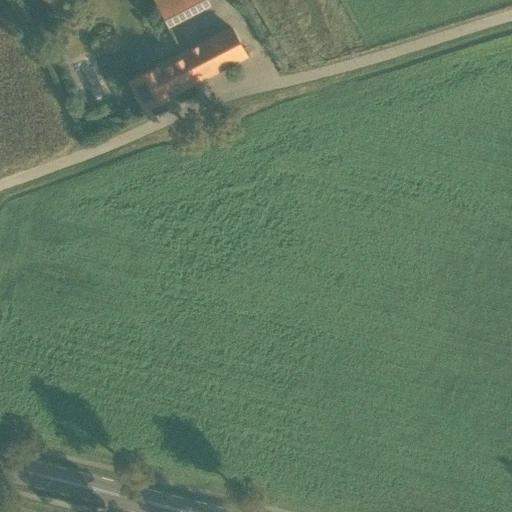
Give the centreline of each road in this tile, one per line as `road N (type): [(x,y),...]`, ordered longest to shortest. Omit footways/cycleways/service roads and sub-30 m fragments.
road 1 (unclassified): [(511,22),(221,105),(0,189)]
road 2 (primary): [(170,511),(0,467)]
